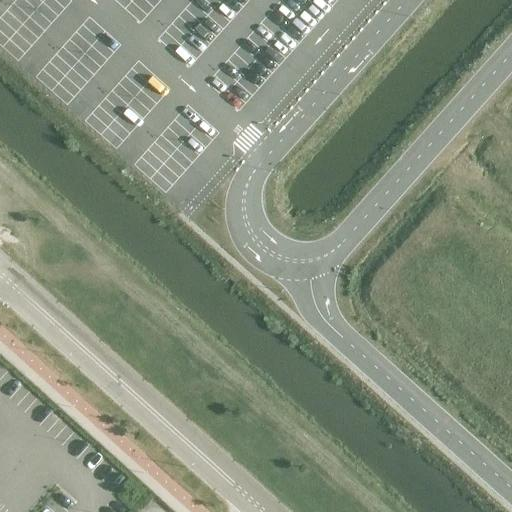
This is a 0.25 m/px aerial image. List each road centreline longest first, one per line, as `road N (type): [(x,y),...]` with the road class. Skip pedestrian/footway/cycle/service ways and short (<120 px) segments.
road 1 (unclassified): [(406,0),(246,184),(242,209),(257,242),(276,257),(308,261)]
road 2 (unclassified): [(263,511),(0,274)]
road 3 (unclassified): [(308,261),(321,317),(511,489)]
road 4 (unclassified): [(308,261),(341,243),(511,52)]
